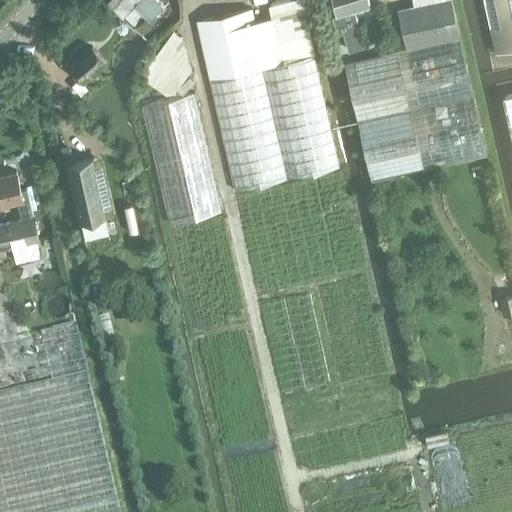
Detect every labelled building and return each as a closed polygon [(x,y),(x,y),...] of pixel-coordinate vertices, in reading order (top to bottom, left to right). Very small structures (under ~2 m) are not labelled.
[(105,0),(122,16),(125,14),(133,22),(141,14),(154,0),(105,0)] [(251,9),(197,21),(210,79),(235,190),(339,165),(314,56),(302,0),(267,0),(272,17),(254,21),(251,9)] [(369,0),(333,0),(338,14),(333,16),(338,32),(342,31),(348,51),(364,47),(357,27),(359,26),(354,7),(370,2),(369,0)] [(372,181),(486,155),(459,36),(451,0),(435,0),(398,9),(406,47),(344,61),(372,181)] [(511,0),(484,0),(496,51),(511,47),(511,0)] [(164,33),(138,69),(171,95),(192,66),(188,50),(164,33)] [(83,83),(107,64),(92,45),(68,65),(83,83)] [(169,221),(221,209),(195,91),(142,102),(169,221)] [(93,152),(67,157),(82,223),(108,219),(93,152)] [(17,169),(0,173),(0,204),(17,200),(21,219),(33,216),(28,192),(23,193),(17,169)] [(21,219),(0,223),(0,246),(0,249),(2,248),(13,246),(17,262),(41,257),(37,240),(40,240),(34,216),(33,216),(21,219)] [(259,302),(280,398),(330,387),(309,291),(259,302)] [(195,337),(222,456),(274,444),(247,325),(195,337)] [(0,511),(118,511),(75,326),(6,342),(0,343),(0,511)]
